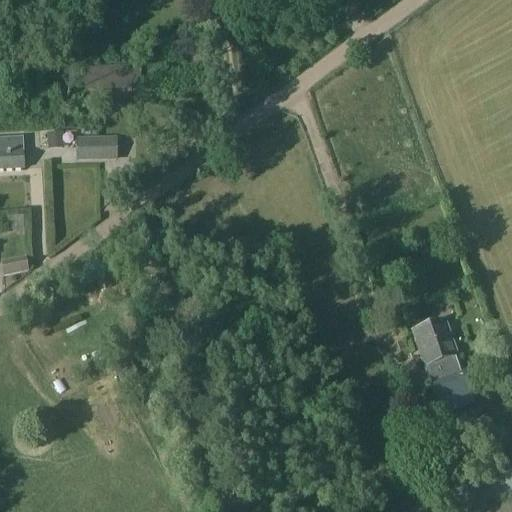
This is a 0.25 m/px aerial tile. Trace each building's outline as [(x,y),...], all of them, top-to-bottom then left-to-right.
[(83,68),(84,92),(129,91),(127,67),(83,68)] [(62,135),(46,135),(47,151),(63,150),(62,135)] [(75,157),(110,158),(110,140),(75,139),(75,157)] [(0,140),(0,171),(23,170),(22,140),(0,140)] [(108,246),(69,280),(81,292),(106,271),(108,273),(121,261),(108,246)] [(0,263),(0,266),(3,276),(26,270),(23,257),(0,263)] [(188,299),(180,279),(144,293),(152,313),(188,299)] [(410,334),(423,369),(436,364),(441,380),(429,385),(440,417),(474,405),(462,372),(459,373),(454,357),(457,356),(444,322),(410,334)] [(118,387),(137,377),(125,355),(106,364),(117,385),(118,387)] [(210,368),(190,375),(195,388),(215,382),(210,368)] [(511,403),(487,411),(499,450),(511,445),(511,403)] [(168,426),(150,433),(155,449),(174,441),(168,426)] [(511,465),(500,470),(498,464),(433,488),(441,511),(458,511),(511,493),(511,465)] [(511,511),(511,498),(469,511),(511,511)]
